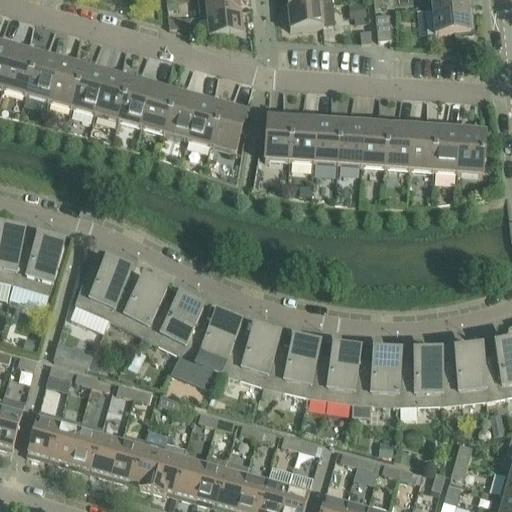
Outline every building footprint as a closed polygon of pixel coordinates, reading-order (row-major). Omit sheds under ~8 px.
[(240,19),(238,0),(211,0),(205,1),(205,0),(198,1),(200,23),(207,22),(240,19)] [(332,10),(331,0),(286,0),(288,14),(332,10)] [(384,11),(382,0),(373,0),(374,12),(384,11)] [(468,11),(467,3),(470,3),(470,0),(430,0),(432,15),(468,11)] [(167,17),(177,16),(176,3),(166,4),(167,17)] [(290,37),(335,32),(332,10),(288,14),(290,37)] [(435,41),(455,39),(456,43),(474,41),(472,19),(468,20),(468,11),(432,15),(435,41)] [(207,22),(209,44),(242,41),(240,19),(207,22)] [(391,47),(389,21),(375,23),(378,48),(391,47)] [(179,35),(178,25),(168,26),(169,36),(179,35)] [(370,38),(360,39),(361,50),(371,49),(370,38)] [(15,51),(0,46),(0,95),(2,97),(15,51)] [(38,57),(15,51),(2,97),(26,103),(38,57)] [(61,63),(38,57),(26,103),(49,109),(61,63)] [(84,70),(61,63),(49,109),(72,116),(84,70)] [(108,76),(84,70),(72,116),(95,122),(108,76)] [(131,83),(108,76),(95,122),(118,129),(131,83)] [(154,89),(131,83),(118,129),(141,135),(154,89)] [(177,95),(154,89),(141,135),(164,141),(177,95)] [(200,102),(177,95),(164,141),(187,148),(200,102)] [(223,108),(200,102),(187,148),(211,154),(223,108)] [(247,115),(223,108),(211,154),(234,161),(247,115)] [(292,122),(268,120),(265,167),(289,169),(292,122)] [(316,123),(292,122),(289,169),(313,171),(316,123)] [(341,125),(316,123),(313,171),(337,172),(341,125)] [(365,127),(341,125),(337,172),(361,174),(365,127)] [(389,128),(365,127),(361,174),(385,176),(389,128)] [(413,130),(389,128),(385,176),(409,177),(413,130)] [(437,132),(413,130),(409,177),(433,179),(437,132)] [(461,133),(437,132),(433,179),(457,181),(461,133)] [(457,181),(482,182),(485,135),(461,133),(457,181)] [(23,249),(24,243),(0,237),(0,289),(12,292),(22,248),(23,249)] [(12,292),(49,303),(63,255),(37,247),(35,252),(23,249),(22,248),(12,292)] [(128,287),(130,282),(105,271),(102,276),(89,270),(74,313),(109,328),(127,287),(128,287)] [(139,293),(128,287),(127,287),(109,328),(143,345),(163,305),(164,306),(166,301),(142,288),(139,293)] [(164,306),(163,305),(143,345),(179,364),(199,324),(200,324),(203,319),(178,306),(175,311),(164,306)] [(179,364),(173,375),(216,392),(220,381),(240,334),(215,324),(212,329),(200,324),(199,324),(179,364)] [(278,352),(279,347),(253,338),(251,344),(238,340),(220,381),(263,395),(277,352),(278,352)] [(29,348),(26,357),(37,360),(40,351),(29,348)] [(318,361),(319,356),(292,350),(291,355),(278,352),(277,352),(263,395),(307,405),(317,361),(318,361)] [(511,352),(494,356),(495,361),(482,364),(481,364),(486,409),(511,404),(511,352)] [(359,367),(360,361),(332,357),(331,363),(318,361),(317,361),(307,405),(351,412),(358,367),(359,367)] [(0,368),(6,370),(9,361),(0,358),(0,368)] [(67,358),(64,370),(87,377),(90,365),(67,358)] [(482,364),(482,358),(454,361),(455,367),(441,368),(441,414),(486,409),(481,364),(482,364)] [(400,369),(400,364),(372,362),(372,368),(359,367),(358,367),(351,412),(396,414),(399,369),(400,369)] [(441,368),(441,362),(413,363),(413,369),(400,369),(399,369),(396,414),(441,414),(441,368)] [(22,365),(20,374),(34,378),(36,369),(22,365)] [(94,365),(89,374),(99,379),(104,370),(94,365)] [(63,386),(66,377),(52,373),(49,382),(63,386)] [(126,377),(122,384),(131,389),(135,381),(126,377)] [(94,385),(79,381),(77,390),(91,394),(94,385)] [(91,394),(106,398),(108,389),(94,385),(91,394)] [(136,396),(121,392),(119,401),(133,405),(136,396)] [(133,405),(147,409),(150,400),(136,396),(133,405)] [(177,408),(163,404),(160,413),(175,417),(177,408)] [(3,406),(0,416),(0,455),(12,459),(22,421),(24,414),(25,411),(3,405),(3,406)] [(192,412),(177,408),(175,417),(189,421),(192,412)] [(256,417),(253,428),(265,432),(266,428),(267,425),(264,419),(262,419),(256,417)] [(38,421),(27,463),(40,467),(41,464),(49,466),(61,424),(39,418),(38,421)] [(217,425),(203,421),(200,430),(215,434),(217,425)] [(61,424),(49,466),(57,468),(56,471),(69,475),(81,430),(61,424)] [(229,438),(232,429),(217,425),(215,434),(229,438)] [(81,430),(69,475),(82,478),(83,475),(91,477),(101,442),(103,436),(81,430)] [(259,437),(244,433),(242,442),(256,446),(259,437)] [(502,434),(491,436),(493,446),(504,444),(502,434)] [(481,436),(479,440),(479,444),(483,447),(487,446),(489,443),(489,439),(486,436),(481,436)] [(271,450),(273,441),(259,437),(256,446),(271,450)] [(101,442),(91,477),(98,480),(98,483),(111,486),(123,441),(121,448),(101,442)] [(144,447),(123,441),(111,486),(124,490),(124,487),(132,489),(144,447)] [(301,448),(286,444),(284,453),(298,458),(301,448)] [(165,452),(144,447),(132,489),(140,491),(139,495),(152,499),(165,452)] [(312,462),(315,452),(301,448),(298,458),(312,462)] [(183,466),(186,455),(166,450),(165,452),(152,499),(165,503),(166,498),(174,500),(183,466)] [(378,450),(378,464),(391,464),(392,450),(378,450)] [(471,456),(459,453),(455,468),(467,471),(471,456)] [(396,457),(393,468),(410,472),(413,462),(396,457)] [(359,465),(345,461),(342,470),(357,474),(359,465)] [(371,478),(373,469),(359,465),(357,474),(371,478)] [(204,471),(183,466),(174,500),(182,502),(181,506),(194,509),(204,471)] [(467,471),(455,468),(451,482),(463,485),(467,471)] [(225,477),(204,471),(194,509),(203,511),(207,511),(208,510),(215,511),(225,477)] [(401,476),(386,472),(384,481),(398,485),(401,476)] [(413,489),(415,480),(401,476),(398,485),(413,489)] [(245,479),(244,482),(225,477),(215,511),(237,511),(247,479),(245,479)] [(260,511),(268,485),(247,479),(237,511),(260,511)] [(445,482),(436,480),(432,494),(441,496),(445,482)] [(510,482),(505,481),(499,503),(503,504),(504,503),(511,505),(511,483),(509,482),(510,482)] [(282,511),(289,491),(268,485),(260,511),(282,511)] [(282,511),(305,511),(310,497),(289,491),(282,511)] [(455,511),(460,498),(447,495),(443,509),(453,511),(455,511)] [(345,511),(347,507),(326,501),(322,511),(345,511)] [(511,511),(511,505),(504,503),(503,504),(501,511),(511,511)]
